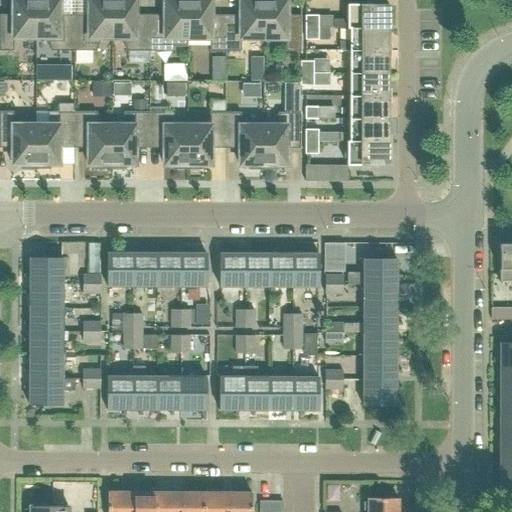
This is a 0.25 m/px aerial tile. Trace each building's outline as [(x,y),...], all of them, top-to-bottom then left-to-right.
[(14,38),(36,38),(35,0),(12,0),(12,20),(0,20),(0,50),(14,51),(14,38)] [(74,51),(74,15),(60,15),(59,0),(35,0),(36,38),(46,38),(51,51),(74,51)] [(101,38),(112,39),(111,0),(88,0),(88,15),(74,15),(74,51),(96,51),(101,38)] [(149,51),(150,21),(135,21),(135,0),(111,0),(112,39),(122,39),(127,51),(149,51)] [(177,39),(187,39),(187,0),(163,0),(164,21),(150,21),(149,51),(172,51),(177,39)] [(225,52),(225,21),(211,21),(211,0),(187,0),(187,39),(210,39),(210,52),(225,52)] [(241,39),(263,39),(263,0),(239,0),(240,21),(225,21),(225,52),(241,52),(241,39)] [(263,0),(263,39),(285,39),(285,52),(300,52),(300,16),(287,16),(286,0),(263,0)] [(334,29),(349,29),(349,28),(387,28),(387,29),(390,29),(390,7),(374,7),(374,4),(347,4),(347,19),(334,19),(334,29)] [(305,16),(305,28),(318,28),(318,16),(305,16)] [(318,28),(305,28),(305,40),(318,40),(318,28)] [(349,49),(349,51),(387,51),(387,29),(387,28),(349,28),(349,29),(349,40),(340,39),(340,49),(349,49)] [(349,51),(349,74),(387,74),(387,51),(349,51)] [(100,71),(99,52),(81,53),(82,72),(100,71)] [(186,59),(171,63),(174,75),(188,71),(186,59)] [(299,61),(300,74),(313,74),(313,73),(313,60),(299,61)] [(329,73),(313,73),(313,74),(300,74),(300,95),(329,94),(329,73)] [(387,96),(387,74),(349,74),(349,96),(387,96)] [(73,83),(56,83),(56,98),(73,98),(73,83)] [(387,119),(387,96),(349,96),(349,119),(387,119)] [(273,125),(263,125),(263,169),(277,169),(277,165),(286,165),(287,143),(300,143),(300,103),(287,103),(287,113),(278,112),(273,125)] [(305,107),(305,119),(318,119),(318,107),(305,107)] [(22,168),(36,168),(36,125),(13,124),(13,112),(0,111),(0,142),(12,142),(12,165),(21,165),(22,168)] [(58,125),(36,125),(36,168),(50,168),(50,165),(59,165),(59,143),(74,143),(74,112),(58,112),(58,125)] [(97,168),(111,168),(111,125),(101,125),(96,112),(74,112),(74,143),(88,143),(88,165),(97,165),(97,168)] [(111,125),(111,168),(125,168),(125,165),(135,165),(135,143),(149,143),(149,112),(134,112),(122,112),(122,125),(111,125)] [(149,112),(149,143),(163,143),(163,165),(173,165),(173,169),(187,169),(187,125),(176,125),(171,112),(165,112),(149,112)] [(209,125),(187,125),(187,169),(201,169),(201,165),(211,165),(211,148),(225,148),(225,112),(210,112),(209,125)] [(225,112),(225,148),(226,148),(226,143),(239,143),(239,165),(249,165),(249,169),(263,169),(263,125),(241,125),(241,112),(225,112)] [(387,142),(387,141),(387,119),(349,119),(349,131),(339,131),(339,141),(347,141),(349,141),(349,142),(387,142)] [(305,130),(305,142),(318,142),(318,130),(305,130)] [(387,141),(387,142),(349,142),(349,141),(347,141),(346,166),(374,166),(374,163),(389,163),(389,141),(387,141)] [(318,142),(305,142),(305,154),(318,154),(318,142)] [(511,281),(511,243),(498,244),(498,281),(511,281)] [(133,285),(133,254),(109,254),(109,285),(133,285)] [(133,285),(157,285),(157,254),(133,254),(133,285)] [(157,285),(181,285),(181,254),(157,254),(157,285)] [(207,291),(203,291),(203,285),(205,285),(205,254),(181,254),(181,285),(193,285),(193,291),(193,323),(206,323),(207,291)] [(221,285),(245,285),(245,255),(221,255),(221,285)] [(245,285),(269,285),(269,255),(245,255),(245,285)] [(269,285),(293,286),(293,255),(269,255),(269,285)] [(317,255),(293,255),(293,286),(317,286),(317,255)] [(325,275),(325,284),(343,284),(343,275),(339,275),(339,256),(328,256),(328,275),(325,275)] [(31,284),(62,284),(62,259),(31,259),(31,284)] [(365,280),(365,285),(395,285),(395,260),(365,260),(365,272),(355,272),(355,280),(365,280)] [(83,284),(101,284),(101,275),(83,275),(83,284)] [(31,308),(62,308),(62,284),(31,284),(31,308)] [(101,284),(83,284),(83,293),(101,293),(101,284)] [(343,294),(343,284),(325,284),(325,294),(343,294)] [(365,285),(365,308),(395,308),(395,285),(365,285)] [(31,331),(62,332),(62,308),(31,308),(31,331)] [(365,332),(395,332),(395,308),(365,308),(365,332)] [(180,326),(180,309),(170,309),(170,326),(180,326)] [(189,309),(180,309),(180,326),(190,326),(189,309)] [(244,326),(244,309),(234,309),(234,326),(244,326)] [(254,309),(244,309),(244,326),(254,326),(254,309)] [(292,331),(292,313),(282,313),(282,331),(292,331)] [(301,313),(292,313),(292,331),(301,331),(301,313)] [(133,332),(133,314),(124,314),(124,332),(133,332)] [(133,314),(133,332),(142,332),(142,328),(142,314),(133,314)] [(83,332),(101,332),(100,322),(83,322),(83,332)] [(325,323),(325,332),(343,332),(343,323),(325,323)] [(61,355),(62,332),(31,331),(31,355),(61,355)] [(292,348),(292,331),(282,331),(282,348),(292,348)] [(301,331),(292,331),(292,348),(301,348),(301,331)] [(101,332),(83,332),(83,341),(101,341),(101,332)] [(133,349),(133,332),(124,332),(124,349),(133,349)] [(142,332),(133,332),(133,349),(142,349),(142,335),(142,332)] [(343,341),(343,332),(325,332),(325,341),(343,341)] [(365,332),(365,356),(395,356),(395,332),(365,332)] [(316,354),(316,333),(303,333),(303,354),(316,354)] [(170,335),(170,353),(180,353),(179,335),(170,335)] [(179,335),(180,353),(189,353),(189,335),(179,335)] [(234,353),(244,353),(244,335),(234,335),(234,353)] [(244,335),(244,353),(253,352),(253,335),(244,335)] [(501,367),(511,367),(511,343),(501,344),(501,367)] [(277,365),(295,366),(295,349),(277,349),(277,365)] [(61,355),(31,355),(31,379),(61,379),(61,355)] [(364,380),(395,380),(395,356),(365,356),(364,380)] [(133,378),(133,409),(157,409),(157,378),(143,378),(143,365),(132,365),(132,378),(133,378)] [(511,367),(501,367),(501,390),(511,390),(511,367)] [(83,370),(83,379),(101,379),(101,370),(83,370)] [(325,371),(325,380),(343,380),(343,371),(325,371)] [(133,378),(132,378),(108,377),(108,408),(133,409),(133,378)] [(180,378),(157,378),(157,409),(180,409),(180,378)] [(180,378),(180,409),(205,409),(205,378),(180,378)] [(220,409),(245,409),(245,378),(221,378),(220,409)] [(269,378),(245,378),(245,409),(269,409),(269,378)] [(269,378),(269,409),(293,409),(293,379),(269,378)] [(61,379),(31,379),(31,404),(61,404),(61,391),(75,391),(75,379),(61,379)] [(101,379),(83,379),(83,388),(101,388),(101,379)] [(317,379),(293,379),(293,409),(317,409),(317,379)] [(343,389),(343,380),(325,380),(325,389),(343,389)] [(395,380),(364,380),(364,404),(395,405),(395,380)] [(511,390),(501,390),(501,413),(511,412),(511,390)] [(511,412),(501,413),(501,436),(511,435),(511,412)] [(501,459),(511,458),(511,435),(501,436),(501,459)] [(511,458),(501,459),(501,481),(511,481),(511,458)] [(511,481),(501,481),(501,505),(511,505),(511,481)] [(368,511),(367,511),(398,511),(398,499),(368,498),(368,502),(363,502),(363,489),(351,489),(350,511),(362,511),(363,511),(368,511)] [(131,511),(132,492),(108,492),(107,511),(131,511)] [(155,511),(156,492),(132,492),(131,511),(155,511)] [(179,511),(180,492),(156,492),(155,511),(179,511)] [(203,511),(203,492),(180,492),(179,511),(203,511)] [(203,511),(227,511),(227,493),(203,492),(203,511)] [(251,511),(252,493),(227,493),(227,511),(251,511)] [(259,501),(259,511),(282,511),(283,501),(259,501)]
